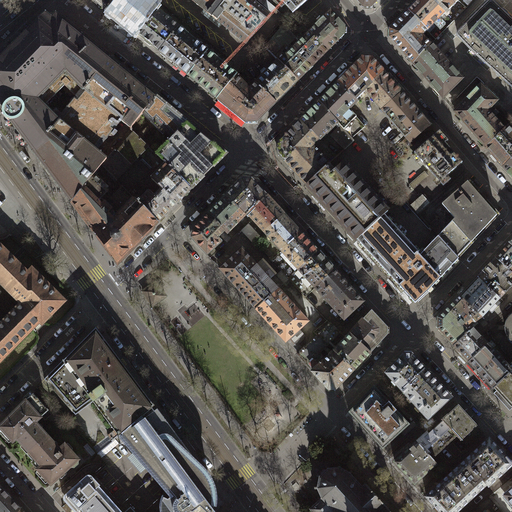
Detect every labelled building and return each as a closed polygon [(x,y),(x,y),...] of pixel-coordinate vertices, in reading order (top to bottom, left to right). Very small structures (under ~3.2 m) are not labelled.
[(95,0),(105,8),(109,11),(117,0),(95,0)] [(117,0),(109,11),(138,35),(157,11),(143,0),(117,0)] [(226,0),(191,0),(212,17),(226,0)] [(251,0),(226,0),(212,17),(246,44),(255,34),(270,15),(251,0)] [(280,0),(293,14),(308,0),(280,0)] [(409,12),(428,31),(445,14),(430,0),(420,0),(419,2),(409,12)] [(430,0),(445,14),(447,17),(450,14),(447,11),(458,0),(430,0)] [(458,34),(458,36),(468,46),(511,86),(511,19),(493,1),(491,1),(490,1),(458,33),(458,34)] [(157,11),(138,35),(148,43),(159,52),(179,28),(157,11)] [(310,32),(329,51),(344,35),(345,27),(330,11),(314,28),(310,32)] [(428,31),(409,12),(403,19),(391,31),(390,38),(413,64),(430,46),(430,45),(422,36),(427,31),(427,32),(428,31)] [(3,114),(5,117),(8,120),(12,121),(33,150),(72,202),(94,176),(102,165),(107,159),(97,151),(109,136),(114,136),(118,132),(114,129),(121,121),(131,128),(143,114),(156,98),(131,77),(108,58),(84,39),(85,38),(77,32),(77,33),(56,16),(55,17),(53,15),(50,15),(48,17),(47,17),(0,64),(0,105),(3,110),(3,114)] [(179,28),(159,52),(188,76),(208,52),(193,41),(179,28)] [(265,48),(278,60),(279,62),(293,49),(289,44),(294,40),(281,28),(265,48)] [(279,62),(299,81),(311,69),(329,51),(310,32),(293,49),(279,62)] [(430,46),(413,64),(428,81),(443,99),(463,79),(431,44),(430,45),(430,46)] [(208,52),(188,76),(213,96),(217,100),(237,76),(232,72),(230,70),(208,52)] [(339,83),(356,100),(365,91),(365,90),(384,72),(378,65),(372,59),(363,59),(339,83)] [(256,83),(276,103),(289,91),(299,81),(279,62),(278,60),(256,83)] [(365,91),(383,111),(402,93),(384,72),(365,90),(365,91)] [(237,76),(217,100),(246,123),(258,122),(271,108),(276,103),(256,83),(255,83),(256,84),(250,90),(237,77),(237,76)] [(339,83),(320,102),(338,123),(340,125),(352,138),(365,127),(350,109),(357,102),(356,100),(339,83)] [(487,149),(505,129),(489,111),(498,101),(481,86),(455,113),(474,134),(487,149)] [(405,97),(402,93),(383,111),(386,114),(410,143),(430,125),(405,97)] [(153,121),(165,133),(166,133),(171,139),(169,141),(155,154),(166,164),(191,189),(226,154),(188,124),(156,98),(143,114),(151,122),(153,121)] [(318,140),(319,141),(323,137),(326,134),(326,135),(338,123),(320,102),(300,121),(318,140)] [(315,143),(318,140),(300,121),(297,125),(279,143),(279,154),(307,184),(329,164),(312,146),(314,144),(315,143)] [(340,125),(330,135),(345,150),(354,141),(352,138),(340,125)] [(503,168),(511,159),(511,130),(508,126),(505,129),(487,149),(492,155),(503,168)] [(115,149),(131,165),(140,155),(158,173),(166,164),(155,154),(148,147),(149,147),(134,132),(134,133),(131,130),(115,149)] [(437,134),(414,153),(444,186),(451,180),(448,176),(463,163),(451,150),(446,143),(448,141),(440,131),(437,134)] [(131,165),(115,149),(107,159),(102,165),(116,180),(131,165)] [(408,185),(427,168),(414,153),(405,154),(383,173),(411,205),(419,197),(408,185)] [(511,159),(503,168),(511,177),(511,159)] [(375,223),(385,214),(388,211),(367,188),(367,186),(361,179),(359,180),(344,162),(334,171),(329,164),(307,184),(358,240),(376,224),(375,223)] [(184,196),(191,189),(166,164),(158,173),(152,179),(162,189),(177,204),(184,196)] [(154,226),(158,222),(139,202),(139,203),(129,192),(122,186),(111,198),(107,194),(109,191),(94,176),(72,202),(83,216),(82,219),(85,222),(87,222),(91,227),(94,231),(93,232),(96,238),(98,236),(113,256),(111,257),(115,262),(117,261),(118,263),(154,226)] [(251,210),(252,211),(267,197),(252,180),(242,180),(226,196),(243,213),(244,213),(249,207),(251,210)] [(455,219),(439,236),(458,257),(464,251),(497,215),(482,199),(468,182),(442,204),(455,219)] [(139,202),(150,192),(144,186),(143,188),(138,184),(137,184),(129,192),(139,203),(139,202)] [(174,206),(177,204),(162,189),(160,191),(157,194),(155,196),(150,192),(139,202),(158,222),(168,212),(172,209),(174,206)] [(430,203),(423,195),(411,205),(418,213),(430,203)] [(244,213),(243,213),(226,196),(214,208),(208,214),(225,231),(228,234),(246,216),(246,215),(244,213)] [(248,215),(264,233),(284,215),(272,202),(267,197),(252,211),(251,210),(248,214),(248,215)] [(225,231),(208,214),(193,229),(191,238),(207,255),(221,242),(218,238),(225,231)] [(435,240),(421,254),(385,214),(375,223),(376,224),(358,240),(411,298),(412,299),(415,300),(418,299),(420,298),(427,292),(436,283),(455,262),(459,259),(458,257),(439,236),(435,240)] [(264,233),(281,251),(301,233),(289,220),(284,215),(264,233)] [(260,236),(249,223),(241,230),(253,243),(260,236)] [(281,251),(298,270),(318,252),(307,240),(301,233),(281,251)] [(511,272),(511,241),(496,258),(511,273),(511,272)] [(0,360),(32,328),(33,329),(40,321),(42,323),(64,301),(32,270),(28,274),(0,246),(0,360)] [(236,286),(256,309),(278,288),(279,289),(283,285),(284,284),(276,275),(275,274),(274,276),(270,271),(266,274),(242,248),(220,269),(236,286)] [(326,261),(318,252),(298,270),(303,276),(304,276),(315,288),(335,270),(326,261)] [(511,274),(511,273),(496,258),(492,262),(478,277),(500,298),(511,285),(507,280),(511,274)] [(342,278),(335,270),(315,288),(344,320),(364,302),(342,278)] [(276,275),(284,284),(283,285),(289,279),(281,271),(276,275)] [(485,314),(500,298),(478,277),(459,296),(460,296),(482,317),(485,314)] [(155,282),(142,292),(153,306),(166,296),(155,282)] [(293,304),(279,289),(278,288),(256,309),(286,341),(287,341),(300,329),(308,321),(293,304)] [(297,288),(290,294),(313,320),(320,314),(297,288)] [(470,326),(482,317),(460,296),(439,318),(439,328),(455,345),(473,328),(470,326)] [(351,334),(370,352),(387,335),(387,327),(372,310),(363,321),(351,334)] [(318,336),(328,345),(340,332),(336,328),(331,323),(318,336)] [(154,405),(96,328),(45,379),(75,415),(93,402),(98,408),(115,430),(108,435),(112,441),(121,433),(152,407),(154,405)] [(476,332),(473,328),(455,345),(458,349),(469,361),(488,344),(485,341),(480,336),(476,332)] [(305,335),(300,329),(287,341),(294,349),(304,339),(305,335)] [(370,352),(351,334),(334,351),(354,370),(370,352)] [(297,355),(312,371),(325,359),(319,353),(328,345),(318,336),(311,342),(297,355)] [(493,388),(494,389),(511,372),(511,369),(503,360),(488,344),(469,361),(493,388)] [(334,351),(325,359),(312,371),(329,389),(336,389),(348,376),(354,370),(334,351)] [(386,373),(402,390),(425,368),(412,354),(404,354),(395,364),(386,373)] [(451,397),(425,368),(402,390),(405,393),(428,418),(451,397)] [(511,372),(494,389),(496,390),(511,407),(511,372)] [(365,429),(383,449),(403,430),(410,424),(374,385),(349,412),(365,429)] [(29,452),(48,435),(36,422),(41,417),(48,410),(33,394),(26,400),(7,418),(0,425),(0,427),(1,429),(0,430),(0,432),(4,438),(7,435),(13,442),(17,439),(23,445),(29,452)] [(443,421),(457,435),(457,436),(461,440),(478,425),(459,405),(449,413),(448,414),(442,420),(443,421),(443,420),(443,421)] [(216,511),(211,505),(212,506),(213,500),(213,496),(212,491),(211,486),(210,483),(207,478),(204,474),(156,409),(155,411),(152,407),(121,433),(123,435),(120,436),(171,496),(168,499),(164,497),(162,499),(162,502),(161,505),(161,507),(162,510),(162,511),(216,511)] [(418,443),(432,458),(433,458),(457,436),(457,435),(443,421),(443,420),(443,421),(435,427),(429,433),(427,432),(417,441),(419,443),(418,443)] [(48,435),(29,452),(36,458),(35,459),(41,466),(37,469),(43,476),(40,478),(46,484),(49,482),(51,485),(62,475),(71,467),(74,467),(78,464),(78,460),(79,459),(65,443),(59,448),(48,435)] [(466,460),(487,484),(486,484),(488,486),(511,464),(511,462),(490,438),(477,450),(466,460)] [(419,443),(417,441),(410,447),(395,461),(415,483),(437,463),(433,458),(432,458),(418,443),(419,443)] [(448,476),(470,499),(486,484),(487,484),(466,460),(461,465),(448,476)] [(362,487),(351,474),(353,472),(351,470),(349,472),(341,468),(342,465),(339,464),(338,468),(330,469),(328,466),(326,467),(327,470),(321,476),(318,474),(316,476),(319,478),(318,487),(315,487),(315,489),(318,489),(322,497),(319,499),(320,500),(310,509),(312,511),(391,511),(366,484),(362,487)] [(74,511),(122,511),(99,486),(100,485),(92,476),(91,475),(89,474),(88,475),(87,475),(64,495),(63,497),(63,499),(64,500),(74,511)] [(456,511),(470,499),(448,476),(443,481),(427,496),(441,511),(456,511)] [(0,511),(16,511),(21,508),(8,494),(3,489),(4,488),(0,484),(0,511)]
